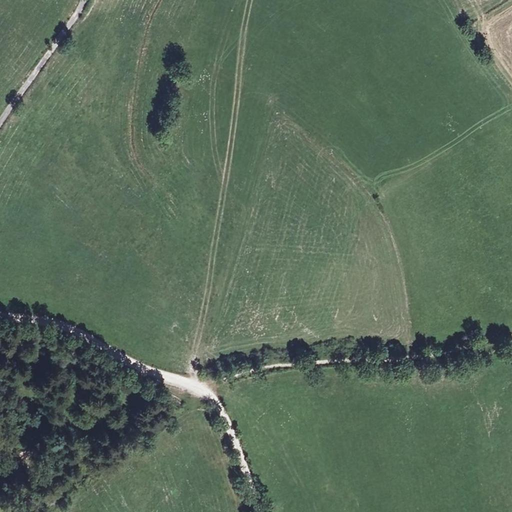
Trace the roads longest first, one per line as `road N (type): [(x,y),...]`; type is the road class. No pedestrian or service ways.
road 1 (track): [(0,315),(49,322),(148,373),(201,387),(232,430),(257,511)]
road 2 (track): [(85,0),(0,126)]
